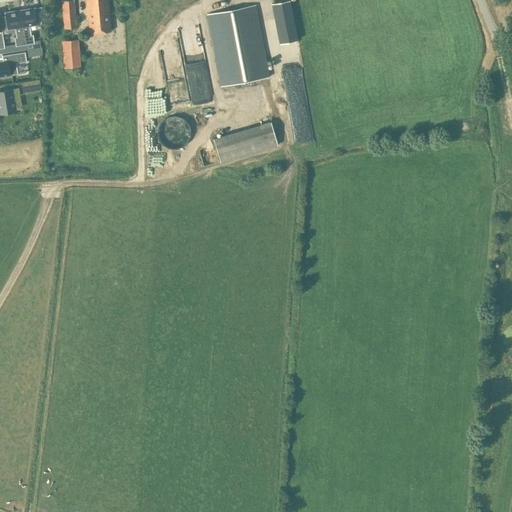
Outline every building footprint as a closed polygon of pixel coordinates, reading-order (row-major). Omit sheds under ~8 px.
[(75,0),(62,1),(64,28),(77,28),(75,0)] [(87,0),(90,33),(111,31),(107,0),(87,0)] [(290,0),(272,4),(280,43),(298,39),(293,14),(290,0)] [(221,86),(270,76),(256,4),(207,14),(221,86)] [(34,8),(20,10),(25,45),(26,49),(27,49),(35,48),(35,43),(34,39),(33,34),(31,34),(30,26),(37,24),(35,13),(34,8)] [(7,25),(2,26),(2,30),(8,29),(15,28),(17,37),(15,37),(15,42),(16,46),(25,45),(20,10),(6,12),(6,16),(7,25)] [(78,40),(61,41),(64,68),(80,67),(78,40)] [(35,48),(27,49),(28,57),(42,55),(42,47),(40,47),(35,48)] [(0,76),(18,74),(16,63),(27,61),(25,51),(2,55),(3,61),(0,61),(0,76)] [(24,88),(40,86),(39,80),(23,82),(24,88)] [(14,101),(20,100),(18,89),(0,91),(0,112),(15,110),(14,101)] [(183,131),(182,116),(172,117),(173,131),(183,131)] [(220,162),(278,145),(271,121),(213,138),(220,162)]
